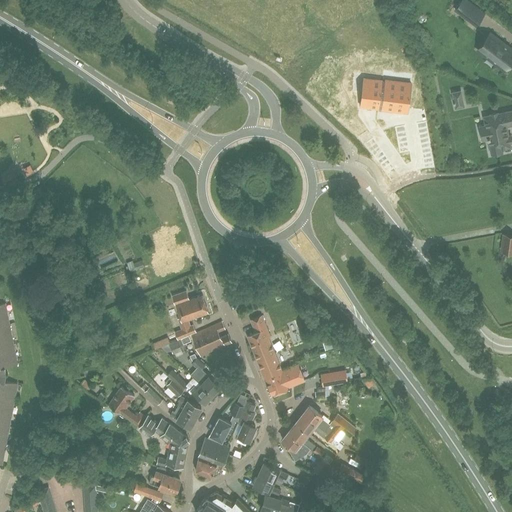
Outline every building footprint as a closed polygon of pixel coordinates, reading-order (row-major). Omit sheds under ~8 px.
[(484,14),(466,0),(461,0),(455,9),(463,15),(476,25),(484,14)] [(504,70),(511,59),(511,49),(490,32),(477,49),(504,70)] [(360,105),(407,109),(410,80),(362,76),(360,105)] [(453,92),(454,99),(454,102),(453,102),(453,103),(455,103),(456,107),(463,105),(462,97),(460,91),(453,92)] [(482,139),(488,138),(491,153),(502,151),(501,148),(510,146),(510,142),(511,142),(511,135),(508,136),(507,129),(506,125),(511,123),(511,110),(497,113),(497,112),(491,114),(491,115),(484,116),(486,125),(480,126),(482,139)] [(40,187),(36,189),(40,200),(44,199),(40,187)] [(511,234),(503,234),(501,250),(511,251),(511,234)] [(142,260),(134,263),(136,269),(145,266),(142,260)] [(190,325),(188,319),(209,311),(203,294),(190,299),(186,290),(173,295),(180,317),(177,318),(181,328),(174,331),(178,339),(180,338),(188,335),(190,334),(196,332),(193,324),(190,325)] [(61,302),(61,303),(70,300),(70,298),(70,297),(71,297),(68,291),(67,292),(66,291),(63,292),(62,291),(61,291),(61,292),(60,292),(60,293),(60,294),(57,295),(58,296),(57,297),(59,302),(60,303),(61,302)] [(0,463),(2,464),(17,383),(5,381),(6,374),(5,366),(9,365),(17,364),(5,303),(0,304),(0,463)] [(257,360),(274,353),(274,351),(268,337),(270,336),(261,315),(250,320),(255,332),(248,335),(251,345),(257,360)] [(197,333),(196,332),(190,334),(192,335),(201,355),(232,342),(228,334),(221,337),(218,331),(225,328),(222,321),(197,333)] [(155,348),(170,342),(167,336),(152,342),(155,348)] [(164,352),(167,351),(181,345),(178,339),(162,346),(164,352)] [(282,371),(274,353),(257,360),(265,379),(282,372),(281,371),(282,371)] [(202,384),(201,384),(212,394),(220,386),(204,370),(202,368),(205,365),(196,357),(191,363),(196,368),(191,373),(202,384)] [(279,394),(279,392),(289,389),(284,375),(290,373),(288,368),(282,371),(281,371),(282,372),(265,379),(271,394),(272,394),(274,395),(277,396),(279,394)] [(347,381),(345,368),(321,373),(323,385),(347,381)] [(171,379),(182,389),(187,384),(172,369),(167,374),(171,379)] [(372,381),(369,378),(364,382),(368,388),(375,383),(372,380),(372,381)] [(171,379),(166,385),(178,396),(183,390),(182,389),(171,379)] [(212,394),(201,384),(198,388),(192,383),(188,386),(205,402),(212,394)] [(135,395),(122,386),(109,404),(140,425),(147,416),(140,411),(137,417),(129,411),(130,410),(127,407),(135,395)] [(162,399),(149,386),(145,390),(144,391),(157,404),(162,399)] [(325,386),(317,388),(317,391),(315,391),(316,399),(326,398),(325,386)] [(177,406),(183,410),(196,417),(202,407),(181,396),(178,401),(180,401),(177,406)] [(255,413),(252,411),(255,404),(246,400),(244,406),(237,421),(243,424),(238,435),(248,440),(249,439),(251,440),(253,434),(252,433),(255,426),(250,423),(255,413)] [(310,405),(303,413),(334,438),(335,437),(337,434),(341,430),(349,437),(357,428),(338,413),(330,422),(331,422),(329,423),(321,417),(322,415),(310,405)] [(191,427),(196,417),(183,410),(177,406),(174,411),(173,410),(170,416),(191,427)] [(334,438),(303,413),(296,422),(309,432),(312,428),(321,434),(321,435),(330,442),(339,450),(343,444),(335,437),(334,438)] [(171,440),(168,452),(185,455),(189,439),(186,435),(178,429),(178,430),(163,417),(159,422),(149,414),(140,426),(140,427),(141,428),(141,429),(148,435),(149,434),(150,435),(155,430),(162,435),(161,435),(168,440),(171,440)] [(309,432),(296,422),(289,431),(303,442),(302,442),(310,448),(312,450),(315,445),(305,437),(309,432)] [(224,436),(228,438),(229,439),(234,429),(230,427),(227,431),(215,425),(210,434),(222,440),(224,436)] [(310,448),(302,442),(303,442),(289,431),(282,438),(288,443),(287,445),(295,459),(306,453),(310,448)] [(213,460),(222,464),(230,446),(205,437),(201,449),(216,455),(213,460)] [(317,446),(313,451),(319,456),(323,451),(317,446)] [(216,455),(201,449),(198,456),(196,470),(211,476),(220,472),(222,464),(213,460),(216,455)] [(185,455),(168,452),(167,458),(158,457),(157,463),(166,465),(167,462),(183,466),(185,455)] [(375,462),(356,453),(353,459),(372,469),(375,462)] [(148,454),(145,460),(151,463),(154,457),(148,454)] [(313,469),(320,475),(329,464),(322,458),(313,469)] [(263,462),(257,476),(273,483),(276,475),(285,479),(288,474),(279,470),(279,469),(263,462)] [(360,482),(364,475),(341,462),(337,469),(360,482)] [(166,468),(158,465),(154,476),(151,475),(149,482),(175,492),(176,490),(177,489),(179,487),(178,485),(180,478),(172,476),(173,473),(165,470),(166,468)] [(253,485),(269,492),(269,491),(278,495),(280,490),(271,486),(273,483),(257,476),(253,485)] [(84,491),(97,490),(96,489),(96,484),(83,482),(84,491)] [(134,489),(133,491),(161,501),(163,492),(136,482),(136,483),(134,483),(132,489),(134,489)] [(36,490),(36,491),(38,496),(51,492),(49,486),(38,489),(36,490)] [(16,511),(15,511),(24,511),(40,502),(36,491),(14,510),(16,511)] [(205,497),(195,511),(223,511),(224,510),(227,511),(249,511),(250,511),(237,498),(234,503),(217,491),(208,497),(207,496),(205,497)] [(51,492),(38,496),(40,502),(53,498),(51,492)] [(282,499),(265,493),(260,508),(271,511),(296,511),(299,503),(289,501),(290,498),(283,495),(282,499)] [(306,507),(310,497),(303,494),(299,504),(306,507)] [(321,501),(310,497),(306,507),(317,511),(321,501)] [(42,508),(55,504),(53,498),(40,502),(42,508)] [(150,507),(147,511),(143,508),(139,511),(171,511),(158,504),(157,505),(151,501),(148,505),(150,507)]
